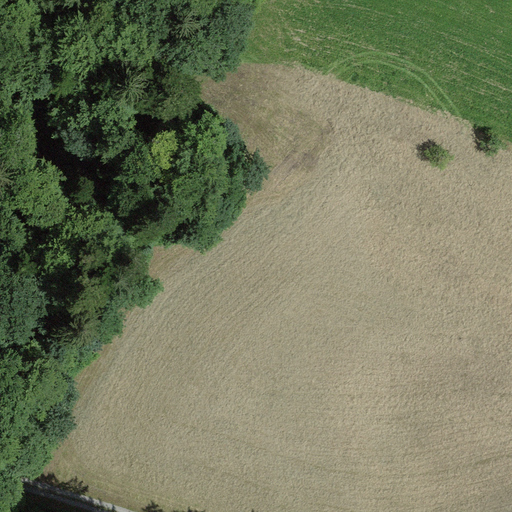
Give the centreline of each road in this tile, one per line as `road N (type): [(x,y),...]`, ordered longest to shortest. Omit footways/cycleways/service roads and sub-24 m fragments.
road 1 (track): [(193,60),(0,69)]
road 2 (track): [(0,473),(137,511)]
